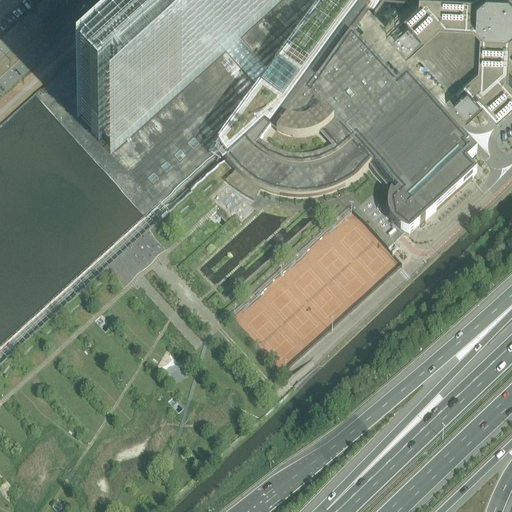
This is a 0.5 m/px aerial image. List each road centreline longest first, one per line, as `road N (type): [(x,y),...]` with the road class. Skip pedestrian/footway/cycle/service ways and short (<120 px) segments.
road 1 (motorway): [(511,299),(248,511)]
road 2 (motorway): [(511,309),(339,511)]
road 3 (motorway): [(511,351),(341,511)]
road 4 (motorway): [(392,511),(511,398)]
road 5 (secondary): [(0,88),(97,0)]
